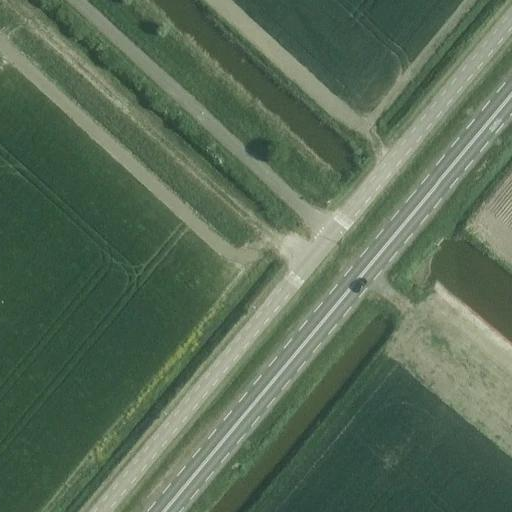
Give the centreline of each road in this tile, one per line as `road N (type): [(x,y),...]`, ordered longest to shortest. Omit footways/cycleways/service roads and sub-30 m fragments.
road 1 (unclassified): [(100,511),(511,19)]
road 2 (primary): [(163,511),(511,97)]
